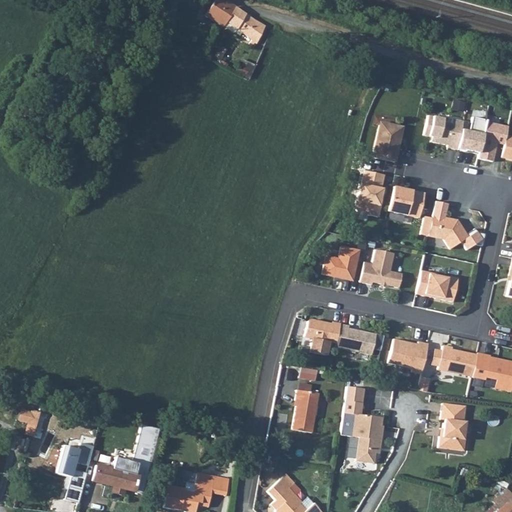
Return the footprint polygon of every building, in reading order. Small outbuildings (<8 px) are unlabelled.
[(223,27),(234,7),(226,2),(219,0),(214,0),(204,17),(222,28),(223,27)] [(164,3),(158,13),(165,17),(170,6),(164,3)] [(234,7),(223,27),(233,34),(234,33),(239,36),(241,33),(255,44),(265,26),(234,7)] [(220,46),(214,57),(220,60),(226,49),(220,46)] [(214,57),(213,60),(226,67),(227,64),(220,60),(214,57)] [(246,61),(240,74),(249,78),(255,65),(246,61)] [(426,116),(422,135),(430,137),(433,137),(432,142),(446,145),(445,147),(454,150),(459,130),(461,121),(450,119),(449,124),(440,122),(441,119),(426,116)] [(477,154),(483,122),(484,121),(471,118),(469,132),(459,130),(454,150),(477,154)] [(378,124),(372,156),(394,161),(399,139),(396,138),(399,125),(382,122),(378,124)] [(506,127),(483,122),(477,154),(476,160),(492,163),(496,144),(502,146),(504,136),(506,127)] [(502,146),(500,157),(511,159),(511,137),(504,136),(502,146)] [(380,188),(382,174),(363,170),(360,183),(359,183),(353,207),(356,211),(377,216),(379,205),(377,205),(381,188),(380,188)] [(422,195),(391,188),(385,212),(417,219),(422,195)] [(434,202),(430,218),(427,236),(441,239),(448,249),(458,241),(464,250),(481,239),(475,230),(465,237),(454,220),(444,218),(447,205),(434,202)] [(427,236),(430,218),(423,217),(420,234),(427,236)] [(319,272),(349,278),(355,249),(338,245),(335,257),(323,254),(319,272)] [(361,260),(356,280),(369,283),(369,280),(395,286),(398,272),(386,269),(390,251),(372,248),(369,262),(361,260)] [(418,269),(413,292),(449,300),(455,277),(418,269)] [(334,343),(337,323),(329,322),(329,323),(308,319),(305,321),(302,336),(310,338),(307,351),(324,355),(326,341),(334,343)] [(346,325),(337,323),(334,343),(333,347),(369,354),(373,333),(346,328),(346,325)] [(420,373),(426,343),(416,341),(415,344),(391,338),(386,362),(410,367),(410,371),(420,373)] [(471,375),(475,354),(451,349),(451,347),(442,345),(441,350),(437,365),(437,368),(471,375)] [(437,365),(441,350),(433,348),(430,363),(437,365)] [(489,355),(476,352),(475,354),(471,375),(471,376),(483,379),(484,376),(495,379),(493,387),(510,391),(511,380),(511,361),(488,356),(489,355)] [(299,379),(316,382),(317,371),(301,368),(299,379)] [(420,391),(428,392),(431,380),(422,378),(420,391)] [(474,380),(472,388),(484,390),(486,382),(474,380)] [(361,388),(345,387),(339,434),(351,435),(354,414),(358,415),(361,388)] [(312,433),(318,395),(295,392),(294,400),(298,401),(297,407),(296,407),(292,430),(312,433)] [(439,437),(438,448),(463,451),(464,439),(462,439),(464,423),(462,423),(464,407),(441,404),(439,420),(442,421),(441,437),(439,437)] [(28,425),(36,428),(41,413),(32,411),(28,425)] [(380,426),(381,418),(358,415),(354,414),(351,435),(351,437),(358,438),(354,461),(373,463),(375,452),(376,451),(378,440),(380,440),(382,426),(380,426)] [(116,459),(114,471),(95,466),(91,483),(113,488),(112,492),(123,494),(124,490),(133,492),(134,490),(143,492),(157,430),(142,427),(134,463),(116,459)] [(91,448),(80,444),(78,451),(61,446),(53,473),(65,477),(61,491),(65,492),(63,500),(76,504),(85,475),(72,471),(75,462),(86,465),(91,448)] [(179,487),(162,484),(158,506),(189,511),(191,503),(202,505),(205,491),(220,494),(223,478),(191,472),(187,491),(178,490),(179,487)] [(284,474),(266,491),(274,500),(269,505),(275,511),(273,511),(320,511),(312,503),(304,510),(298,505),(301,503),(294,497),(300,491),(284,474)] [(511,511),(511,506),(507,502),(511,493),(507,489),(500,495),(498,493),(496,495),(497,497),(493,501),(500,508),(496,511),(511,511)] [(298,505),(304,510),(312,503),(307,497),(301,503),(298,505)]
